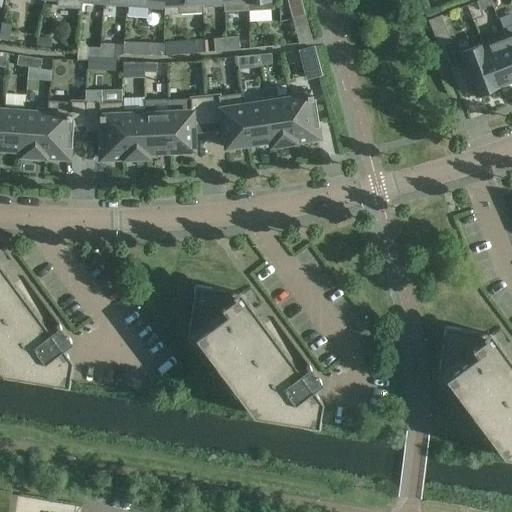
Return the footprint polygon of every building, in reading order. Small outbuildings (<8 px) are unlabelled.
[(57,0),(57,7),(81,9),(81,0),(57,0)] [(81,0),(81,9),(82,9),(82,2),(104,3),(104,0),(81,0)] [(126,0),(127,5),(164,8),(164,0),(126,0)] [(164,0),(164,8),(164,15),(202,13),(201,0),(164,0)] [(201,0),(202,13),(203,13),(203,6),(223,5),(224,12),(225,12),(224,0),(201,0)] [(224,0),(225,12),(248,11),(246,0),(224,0)] [(246,0),(248,11),(271,9),(270,0),(246,0)] [(481,0),(476,2),(479,10),(492,6),(489,0),(481,0)] [(305,16),(292,19),(299,44),(311,41),(305,16)] [(450,40),(440,16),(428,21),(438,45),(450,40)] [(511,26),(501,30),(511,59),(511,26)] [(505,86),(511,82),(511,59),(501,30),(500,31),(503,37),(482,45),(498,88),(499,88),(498,85),(504,83),(505,86)] [(226,38),(227,51),(239,50),(238,37),(226,38)] [(227,51),(226,38),(213,39),(214,52),(227,51)] [(163,57),(163,44),(123,42),(123,55),(163,57)] [(100,57),(100,44),(100,48),(88,48),(87,56),(100,57)] [(100,44),(100,57),(112,57),(113,44),(100,44)] [(498,88),(482,45),(460,54),(466,69),(462,70),(467,83),(470,81),(476,97),(498,88)] [(299,52),(303,65),(307,79),(320,75),(313,48),(299,52)] [(259,55),(260,65),(272,64),(271,54),(259,55)] [(260,65),(259,55),(247,56),(248,66),(260,65)] [(29,68),(30,58),(18,56),(16,66),(29,68)] [(30,58),(29,68),(40,70),(42,60),(30,58)] [(144,73),(144,63),(133,63),(132,73),(144,73)] [(144,63),(144,73),(156,74),(157,64),(144,63)] [(0,90),(0,101),(13,104),(15,93),(0,90)] [(287,95),(295,143),(296,143),(296,142),(318,138),(311,91),(287,95)] [(249,144),(242,93),(219,97),(219,96),(205,97),(207,125),(222,124),(226,148),(234,147),(235,150),(249,148),(249,145),(249,144)] [(242,93),(249,144),(257,143),(257,146),(271,144),(272,146),(273,146),(265,98),(243,102),(242,93)] [(265,98),(273,146),(295,143),(287,95),(265,98)] [(167,100),(170,152),(171,155),(185,154),(185,151),(194,151),(193,127),(207,125),(205,97),(167,100)] [(170,152),(167,100),(167,101),(167,109),(145,110),(147,158),(148,158),(148,156),(162,155),(162,152),(170,152)] [(26,108),(22,156),(44,158),(48,101),(47,110),(26,108)] [(48,101),(44,158),(46,158),(46,157),(68,159),(70,130),(85,130),(86,102),(71,102),(71,103),(48,101)] [(86,102),(85,130),(100,131),(101,159),(124,158),(124,159),(125,159),(123,102),(100,103),(100,102),(86,102)] [(123,102),(125,159),(147,158),(145,110),(124,111),(123,102)] [(3,106),(0,147),(0,149),(7,150),(7,153),(21,154),(21,156),(22,156),(26,108),(3,106)] [(50,331),(0,264),(0,371),(3,375),(67,385),(68,381),(72,360),(62,348),(71,341),(59,325),(50,331)] [(243,297),(241,294),(195,286),(187,339),(235,403),(240,399),(252,416),(317,426),(321,401),(312,389),(321,382),(309,366),(300,372),(243,297)] [(511,363),(491,335),(445,328),(436,380),(485,445),(490,441),(502,457),(511,458),(511,363)]
